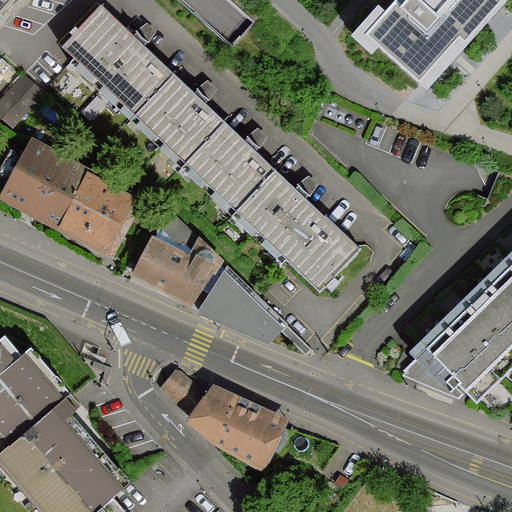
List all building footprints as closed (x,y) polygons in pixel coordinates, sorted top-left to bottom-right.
[(0,0),(0,22),(20,0),(0,0)] [(511,7),(511,0),(403,0),(367,42),(434,99),(511,7)] [(101,6),(62,47),(137,115),(175,76),(101,6)] [(46,94),(25,76),(0,104),(0,114),(15,128),(46,94)] [(175,76),(137,115),(187,163),(225,123),(175,76)] [(277,171),(225,123),(187,163),(237,211),(277,171)] [(90,174),(31,142),(3,196),(61,226),(90,174)] [(356,246),(277,171),(237,211),(317,287),(356,246)] [(138,200),(90,174),(61,226),(110,252),(138,200)] [(193,255),(202,242),(174,214),(161,227),(154,241),(193,255)] [(154,241),(152,240),(136,273),(194,303),(203,289),(219,264),(222,260),(203,241),(202,242),(193,255),(154,241)] [(210,294),(226,269),(219,264),(203,289),(210,294)] [(289,324),(228,266),(226,269),(210,294),(199,310),(273,341),(289,324)] [(511,266),(426,350),(478,403),(511,370),(511,266)] [(22,356),(6,335),(0,340),(0,438),(7,447),(0,452),(0,466),(40,511),(96,511),(113,498),(130,483),(72,415),(82,407),(71,393),(66,397),(28,351),(22,356)] [(203,394),(180,375),(166,390),(189,410),(203,394)] [(286,428),(211,393),(191,420),(214,440),(266,469),(286,428)] [(125,511),(113,498),(96,511),(125,511)]
